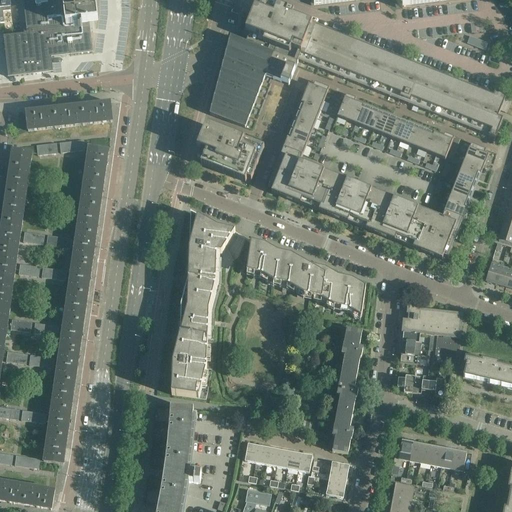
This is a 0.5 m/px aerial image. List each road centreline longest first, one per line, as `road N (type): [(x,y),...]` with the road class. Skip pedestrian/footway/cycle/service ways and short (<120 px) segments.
road 1 (secondary): [(143,78),(83,511)]
road 2 (secondary): [(103,511),(158,178)]
road 3 (residential): [(465,297),(511,141)]
road 4 (residential): [(395,274),(251,215)]
road 5 (residential): [(511,437),(380,397)]
road 6 (residential): [(7,94),(143,78)]
road 7 (residential): [(380,397),(395,274)]
